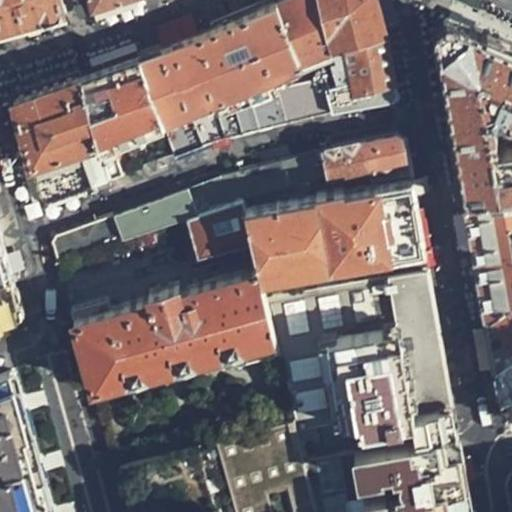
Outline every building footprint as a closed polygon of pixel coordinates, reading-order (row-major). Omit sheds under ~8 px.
[(67,10),(63,0),(0,0),(0,28),(7,26),(67,10)] [(271,0),(232,17),(140,51),(166,121),(178,153),(215,139),(237,134),(224,98),(242,90),(262,82),(267,94),(274,125),(336,110),(328,57),(304,64),(277,0),(271,0)] [(277,0),(304,64),(328,57),(336,110),(349,108),(395,99),(399,92),(391,31),(380,0),(277,0)] [(511,120),(511,42),(448,15),(435,26),(450,116),(453,127),(489,122),(488,112),(511,120)] [(166,121),(140,51),(93,68),(84,71),(81,72),(113,177),(127,172),(125,166),(133,164),(126,145),(118,148),(115,139),(166,121)] [(113,177),(81,72),(14,97),(32,155),(45,199),(50,200),(113,177)] [(255,130),(274,125),(267,94),(262,82),(242,90),(248,105),(255,130)] [(224,98),(237,134),(255,130),(248,105),(242,90),(224,98)] [(489,122),(453,127),(463,187),(465,197),(511,188),(511,138),(493,142),(489,122)] [(398,133),(362,140),(369,166),(410,155),(406,137),(402,135),(398,133)] [(322,147),(301,153),(308,182),(364,167),(369,166),(362,140),(332,146),(322,147)] [(301,153),(281,158),(288,187),(308,182),(301,153)] [(410,155),(369,166),(364,167),(367,180),(373,179),(374,185),(247,207),(255,236),(261,264),(264,277),(283,273),(384,254),(425,246),(419,210),(410,155)] [(271,161),(261,163),(268,193),(288,187),(281,158),(271,161)] [(261,163),(242,168),(249,198),(268,193),(261,163)] [(249,198),(242,168),(223,173),(230,203),(246,199),(249,198)] [(230,203),(223,173),(193,184),(200,212),(230,203)] [(180,188),(163,194),(171,221),(185,216),(200,212),(193,184),(180,188)] [(511,188),(465,197),(476,261),(487,318),(511,299),(511,188)] [(163,194),(143,202),(150,228),(171,221),(163,194)] [(246,199),(230,203),(200,212),(185,216),(198,254),(255,236),(247,207),(246,199)] [(143,202),(114,212),(122,237),(150,228),(143,202)] [(114,212),(99,218),(105,242),(122,237),(114,212)] [(105,242),(99,218),(58,233),(55,238),(60,257),(105,242)] [(0,276),(11,273),(0,231),(0,276)] [(449,382),(425,246),(384,254),(411,389),(449,382)] [(306,457),(458,429),(454,411),(449,382),(411,389),(384,254),(283,273),(301,350),(282,355),(295,414),(306,457)] [(109,296),(74,305),(86,346),(96,382),(223,347),(227,364),(281,351),(264,277),(261,264),(183,284),(181,279),(149,287),(149,291),(112,302),(109,296)] [(11,273),(0,276),(0,320),(22,312),(14,284),(11,273)] [(264,277),(281,351),(282,355),(301,350),(283,273),(264,277)] [(489,330),(496,368),(511,357),(511,299),(487,318),(489,330)] [(501,396),(511,390),(511,389),(511,357),(496,368),(497,378),(501,396)] [(0,511),(49,511),(22,411),(11,369),(0,373),(0,511)] [(318,511),(306,457),(295,414),(119,464),(132,511),(318,511)] [(471,511),(462,455),(458,429),(306,457),(318,511),(471,511)]
